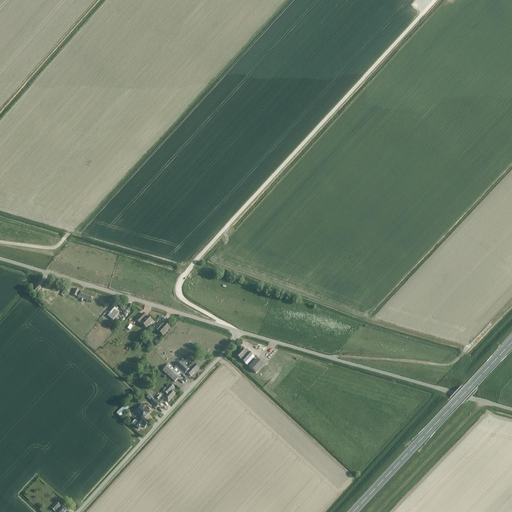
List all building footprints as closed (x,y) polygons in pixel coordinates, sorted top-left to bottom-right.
[(32,290),(36,293),(41,288),(38,284),(32,290)] [(87,294),(80,290),(77,297),(82,298),(81,301),(82,302),(83,299),(86,300),(91,302),(94,297),(87,294)] [(113,304),(107,312),(110,314),(108,316),(113,321),(118,314),(117,313),(115,311),(118,308),(113,304)] [(126,309),(122,306),(120,309),(123,312),(122,313),(126,316),(130,311),(126,308),(126,309)] [(147,317),(146,316),(143,313),(137,321),(140,324),(140,323),(146,328),(152,321),(147,317)] [(155,328),(162,335),(169,328),(165,324),(164,325),(161,322),(155,328)] [(248,350),(247,351),(243,347),(240,350),(240,351),(236,355),(240,359),(247,365),(255,357),(248,350)] [(249,367),(256,373),(263,365),(257,359),(249,367)] [(188,368),(181,361),(173,369),(168,364),(162,371),(175,382),(182,375),(183,376),(187,372),(187,373),(191,376),(196,371),(197,371),(200,368),(193,362),(188,368)] [(163,397),(168,402),(176,394),(172,390),(174,388),(170,383),(163,391),(166,394),(163,397)] [(159,404),(153,399),(151,401),(150,402),(156,407),(159,404)] [(149,423),(144,418),(150,412),(141,404),(132,412),(141,419),(138,422),(136,420),(134,420),(132,423),(133,425),(138,430),(142,425),(144,428),(149,423)] [(117,414),(121,417),(129,409),(125,405),(117,414)] [(60,506),(57,503),(51,509),(55,511),(60,506)]
